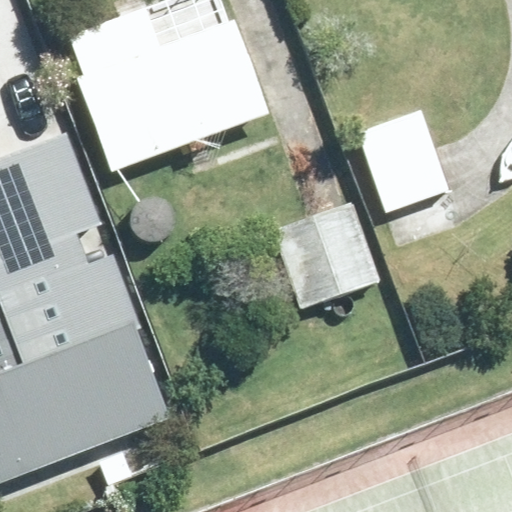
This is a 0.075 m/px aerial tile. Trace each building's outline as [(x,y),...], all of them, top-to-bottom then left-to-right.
[(242,24),(82,83),(118,177),(276,117),(242,24)] [(424,107),(359,129),(390,216),(455,193),(424,107)] [(356,205),(275,234),(304,312),(385,284),(356,205)] [(83,229),(26,250),(27,253),(0,263),(0,310),(26,379),(88,357),(85,348),(122,334),(83,229)] [(126,382),(92,401),(106,426),(140,409),(126,382)]
